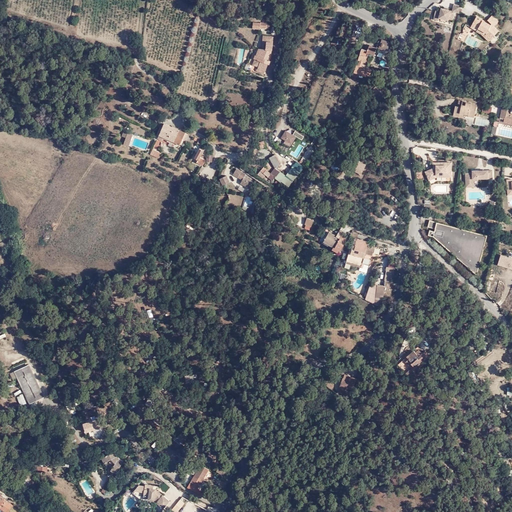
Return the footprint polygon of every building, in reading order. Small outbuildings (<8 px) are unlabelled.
[(459,13),(461,6),(455,4),(453,11),(442,8),(441,11),(436,10),(434,19),(439,20),(439,18),(448,20),(448,19),(453,20),(455,12),(459,13)] [(487,32),(492,37),(498,30),(495,26),(499,20),(493,14),(490,18),(493,22),(492,24),(478,15),(472,24),(487,32)] [(490,39),(492,37),(487,32),(472,24),(471,26),(485,34),(490,39)] [(267,56),(270,58),(271,56),(269,55),(270,50),(272,51),(272,44),(271,43),(271,38),(263,36),(263,38),(261,49),(263,48),(264,52),(267,56)] [(379,48),(386,51),(390,42),(382,39),(379,48)] [(353,72),(365,77),(366,74),(369,76),(371,71),(361,66),(363,59),(366,60),(368,53),(373,55),(376,48),(369,45),(367,51),(362,49),(358,61),(360,62),(358,65),(356,65),(353,72)] [(269,62),(270,58),(267,56),(264,52),(263,48),(261,49),(259,49),(256,57),(255,56),(253,61),(260,63),(258,68),(256,72),(263,75),(265,72),(268,66),(270,63),(269,62)] [(452,117),(458,118),(459,114),(463,115),(468,116),(468,117),(474,118),(476,106),(465,103),(465,102),(458,101),(457,107),(454,106),(452,117)] [(481,111),(490,113),(492,107),(483,104),(481,111)] [(503,121),(511,123),(511,114),(510,114),(510,109),(503,108),(502,111),(500,111),(499,117),(504,118),(503,121)] [(476,118),(475,124),(488,126),(489,120),(476,118)] [(187,138),(188,135),(165,124),(158,139),(163,141),(164,139),(165,137),(168,139),(177,143),(181,145),(184,140),(186,141),(187,138)] [(295,136),(284,130),(280,137),(286,140),(292,143),(295,136)] [(291,133),(295,136),(301,139),(303,135),(293,130),(291,133)] [(133,135),(128,132),(124,144),(129,146),(133,135)] [(287,152),(292,143),(286,140),(281,149),(287,152)] [(195,158),(198,161),(200,158),(203,159),(205,156),(202,154),(204,149),(200,147),(195,158)] [(162,153),(153,149),(150,154),(160,158),(162,153)] [(280,163),(275,154),(269,158),(275,168),(271,174),(267,171),(266,171),(265,171),(267,169),(264,167),(261,171),(273,180),(275,178),(280,171),(285,166),(280,163)] [(200,158),(198,161),(197,163),(205,167),(207,161),(203,159),(200,158)] [(358,174),(360,175),(365,164),(355,159),(350,168),(353,169),(352,171),(358,173),(358,174)] [(295,162),(292,167),(300,172),(303,168),(295,162)] [(451,163),(437,163),(437,166),(433,166),(433,169),(425,172),(428,181),(434,178),(433,176),(435,175),(451,175),(451,163)] [(251,177),(238,167),(234,174),(242,179),(241,182),(247,186),(251,177)] [(286,176),(280,171),(275,178),(282,183),(282,181),(290,187),(300,172),(292,167),(286,176)] [(465,173),(466,185),(471,185),(471,179),(478,179),(478,177),(483,177),(483,179),(492,178),(492,170),(473,171),(473,173),(465,173)] [(205,175),(201,172),(196,179),(200,181),(205,175)] [(226,186),(231,183),(227,176),(222,179),(226,186)] [(471,185),(466,185),(466,187),(473,187),(473,181),(479,181),(478,179),(471,179),(471,185)] [(246,196),(243,206),(252,209),(255,198),(246,196)] [(314,221),(307,219),(305,226),(307,226),(311,227),(312,227),(314,221)] [(185,227),(193,231),(196,225),(189,221),(185,227)] [(485,236),(429,221),(428,226),(434,228),(434,231),(429,230),(428,234),(434,236),(476,272),(485,236)] [(324,242),(329,233),(325,231),(322,238),(321,240),(324,242)] [(342,236),(343,235),(339,233),(336,237),(329,232),(329,233),(324,242),(334,248),(342,236)] [(499,233),(497,241),(505,243),(508,236),(499,233)] [(347,239),(342,236),(334,248),(333,250),(338,253),(339,252),(340,252),(347,239)] [(350,269),(352,264),(352,262),(362,266),(361,268),(368,270),(372,260),(365,257),(366,253),(372,255),(375,247),(368,245),(369,242),(355,237),(345,267),(350,269)] [(511,258),(507,257),(500,255),(498,264),(511,268),(511,258)] [(375,278),(378,270),(376,266),(373,268),(369,278),(371,281),(375,278)] [(389,274),(386,273),(384,286),(390,287),(392,274),(389,274)] [(371,285),(367,300),(375,305),(377,287),(371,285)] [(414,351),(412,352),(421,363),(427,357),(424,353),(423,354),(420,350),(416,353),(414,351)] [(421,363),(412,352),(407,357),(409,360),(407,362),(410,366),(412,365),(416,368),(421,363)] [(30,404),(42,399),(27,366),(15,371),(30,404)] [(416,373),(412,369),(407,374),(410,378),(416,373)] [(353,390),(355,385),(357,381),(350,379),(351,377),(345,375),(338,392),(345,394),(347,388),(351,390),(353,390)] [(20,406),(26,404),(23,394),(17,396),(20,406)] [(162,422),(165,418),(159,412),(156,416),(162,422)] [(102,424),(100,417),(83,423),(85,430),(102,424)] [(182,441),(186,437),(180,431),(176,435),(182,441)] [(199,453),(201,449),(195,445),(192,449),(199,453)] [(115,472),(123,460),(118,456),(114,450),(101,458),(104,463),(111,458),(113,461),(114,462),(110,469),(115,472)] [(208,454),(204,460),(212,464),(215,459),(208,454)] [(221,469),(220,471),(224,473),(227,468),(220,464),(218,467),(221,469)] [(188,487),(205,497),(207,493),(198,487),(209,469),(201,465),(188,487)] [(166,484),(162,489),(166,492),(170,487),(166,484)] [(154,489),(152,489),(152,491),(150,491),(150,485),(144,485),(144,487),(138,487),(132,495),(140,501),(143,497),(148,498),(148,500),(153,500),(154,499),(157,501),(156,502),(163,508),(168,500),(154,489)] [(0,507),(5,511),(8,511),(14,505),(5,499),(6,498),(0,493),(0,507)] [(125,504),(131,509),(138,501),(132,496),(125,504)] [(180,499),(176,504),(181,508),(185,504),(180,499)]
